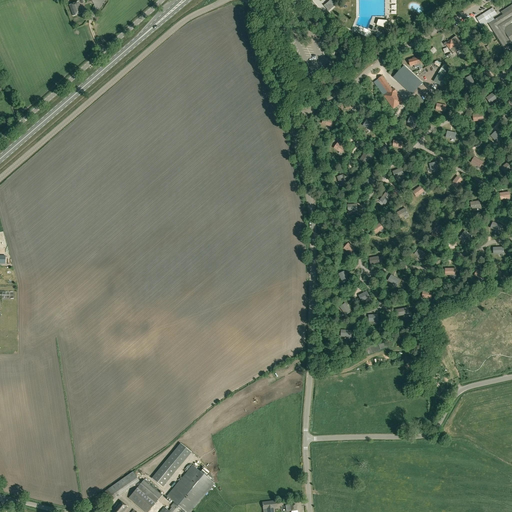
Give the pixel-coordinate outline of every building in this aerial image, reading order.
[(309,4),(318,15),(321,12),(312,1),(309,4)] [(330,1),(326,5),(330,10),(335,6),(330,1)] [(79,2),(70,5),(74,16),(83,13),(79,2)] [(511,5),(502,12),(503,15),(495,20),(489,24),(503,46),(508,43),(511,43),(511,5)] [(493,8),(477,18),(483,26),(488,23),(489,24),(495,20),(493,17),(497,14),(493,8)] [(387,26),(386,26),(388,20),(379,19),(377,24),(378,25),(376,28),(374,27),(373,31),(375,32),(376,33),(377,31),(386,35),(388,30),(389,31),(391,26),(388,25),(387,26)] [(454,54),(464,46),(456,36),(447,43),(446,42),(444,44),(446,46),(447,45),(454,54)] [(409,60),(411,66),(414,65),(415,68),(419,67),(420,70),(423,69),(421,63),(419,57),(409,60)] [(402,68),(394,77),(412,93),(420,84),(402,68)] [(397,92),(394,88),(392,89),(382,76),(374,82),(393,109),(403,101),(397,93),(397,92)] [(471,76),(465,79),(469,87),(475,84),(471,76)] [(499,96),(495,91),(486,98),(490,103),(499,96)] [(345,103),(347,109),(355,107),(354,101),(345,103)] [(436,109),(445,111),(446,105),(438,103),(436,109)] [(418,120),(410,116),(408,122),(416,126),(418,120)] [(322,123),(331,126),(333,120),(324,117),(322,123)] [(370,130),(374,125),(367,120),(363,125),(370,130)] [(455,139),(456,133),(448,131),(446,137),(455,139)] [(502,139),(496,131),(491,136),(498,143),(502,139)] [(334,148),(342,153),(345,148),(338,143),(334,148)] [(365,152),(361,159),(366,163),(371,156),(365,152)] [(480,167),(483,162),(474,157),(471,162),(480,167)] [(436,162),(429,164),(431,172),(438,171),(436,162)] [(501,168),(505,173),(511,167),(508,162),(501,168)] [(393,171),(396,177),(404,174),(401,168),(393,171)] [(337,177),(341,186),(347,184),(343,175),(337,177)] [(452,183),(457,187),(462,180),(458,176),(452,183)] [(370,177),(364,183),(369,188),(375,181),(370,177)] [(424,191),(420,186),(413,192),(417,197),(424,191)] [(391,196),(386,192),(380,200),(385,204),(391,196)] [(408,214),(405,208),(397,212),(400,218),(408,214)] [(502,226),(493,222),(490,228),(500,232),(502,226)] [(376,233),(383,228),(380,223),(373,228),(376,233)] [(435,227),(431,235),(437,238),(441,229),(435,227)] [(460,238),(465,242),(470,234),(465,231),(460,238)] [(348,243),(344,248),(351,253),(355,249),(348,243)] [(426,255),(419,249),(415,254),(422,259),(426,255)] [(477,269),(475,275),(483,279),(485,273),(477,269)] [(345,271),(339,274),(343,283),(349,280),(345,271)] [(400,280),(391,275),(388,280),(397,286),(400,280)] [(367,291),(359,295),(362,301),(370,297),(367,291)] [(345,303),(340,307),(346,315),(351,311),(345,303)] [(181,443),(152,479),(162,487),(191,452),(181,443)] [(187,468),(198,458),(193,454),(183,463),(187,468)] [(167,496),(174,502),(186,511),(190,511),(214,483),(192,465),(167,496)] [(139,481),(133,472),(129,474),(136,484),(139,481)] [(144,479),(128,498),(145,511),(147,511),(162,495),(144,479)] [(119,500),(109,511),(123,511),(128,507),(119,500)] [(268,508),(268,511),(273,511),(273,507),(277,507),(276,501),(262,502),(263,508),(268,508)] [(186,511),(174,502),(170,506),(173,508),(170,511),(165,507),(160,511),(186,511)]
